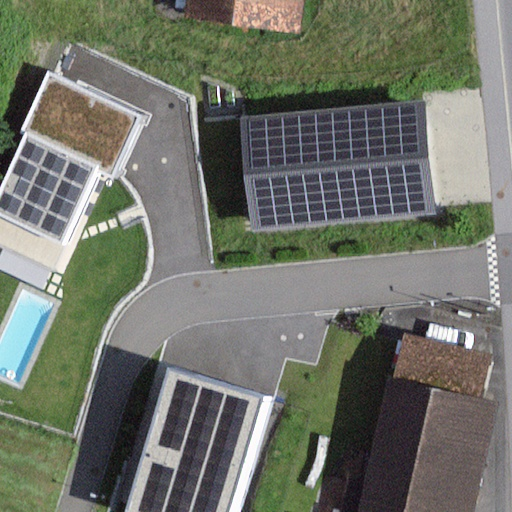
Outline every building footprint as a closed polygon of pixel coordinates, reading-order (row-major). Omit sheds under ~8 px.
[(307,0),(177,0),(177,9),(188,10),(187,19),(302,34),(307,0)] [(0,229),(76,259),(146,83),(63,50),(0,208),(0,229)] [(444,91),(260,109),(271,228),(456,210),(444,91)] [(393,379),(369,483),(350,479),(342,511),(477,511),(503,402),(486,398),(495,357),(407,337),(397,380),(393,379)] [(243,511),(282,382),(185,353),(137,511),(243,511)]
